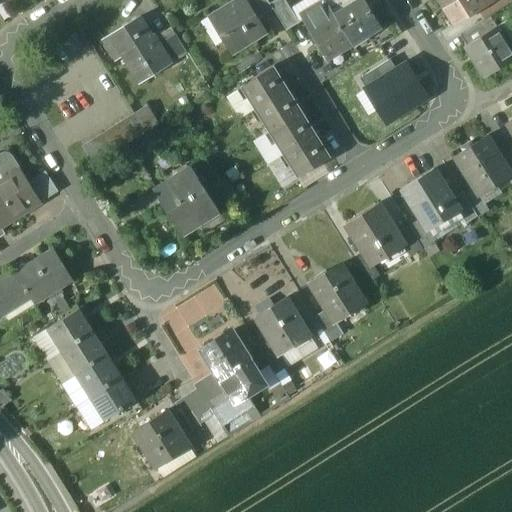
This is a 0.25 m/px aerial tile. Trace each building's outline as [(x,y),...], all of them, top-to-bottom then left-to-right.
[(235,0),(213,14),(227,36),(221,39),(231,55),(266,33),(253,13),(244,0),(235,0)] [(265,0),(244,0),(253,13),(268,4),(265,0)] [(298,23),(283,0),(273,0),(268,4),(285,31),(298,23)] [(357,0),(326,0),(323,2),(332,16),(357,0)] [(357,0),(332,16),(349,43),(364,34),(366,36),(380,27),(363,0),(357,0)] [(436,0),(441,8),(442,8),(454,0),(436,0)] [(454,0),(442,8),(453,25),(477,10),(493,0),(454,0)] [(493,0),(477,10),(484,20),(490,16),(511,2),(510,0),(493,0)] [(332,16),(323,2),(300,17),(327,60),(350,45),(332,16)] [(484,20),(460,35),(466,45),(496,26),(490,16),(484,20)] [(156,46),(138,17),(111,35),(123,54),(121,55),(139,83),(170,63),(159,45),(156,46)] [(466,45),(464,46),(465,48),(466,47),(484,75),(483,76),(483,77),(511,59),(511,53),(496,28),(497,27),(496,26),(466,45)] [(174,35),(159,45),(170,63),(186,53),(174,35)] [(360,76),(367,87),(396,69),(389,58),(360,76)] [(427,95),(406,63),(396,69),(367,87),(365,89),(385,121),(427,95)] [(272,68),(241,87),(255,110),(286,91),(272,68)] [(286,91),(255,110),(269,132),(300,113),(286,91)] [(146,106),(133,114),(144,133),(158,125),(146,106)] [(300,113),(269,132),(284,155),(314,136),(300,113)] [(144,133),(133,114),(122,121),(134,140),(144,133)] [(134,140),(122,121),(112,128),(124,146),(134,140)] [(112,128),(102,134),(113,153),(124,146),(112,128)] [(113,153),(102,134),(92,140),(103,159),(113,153)] [(487,135),(453,156),(478,195),(511,174),(501,157),(487,135)] [(314,136),(284,155),(297,177),(328,158),(314,136)] [(92,140),(81,147),(93,166),(103,159),(92,140)] [(511,152),(511,151),(501,157),(511,174),(511,175),(511,152)] [(0,172),(6,181),(0,184),(0,226),(26,210),(25,208),(38,200),(12,158),(9,156),(5,155),(2,156),(0,156),(0,172)] [(215,208),(190,168),(159,187),(167,200),(161,203),(179,231),(215,208)] [(433,169),(401,189),(420,219),(427,230),(428,229),(458,211),(459,210),(452,199),(433,169)] [(477,216),(462,193),(452,199),(459,210),(458,211),(466,223),(477,216)] [(397,233),(378,203),(345,224),(364,254),(372,266),(373,265),(403,246),(405,245),(397,233)] [(427,230),(420,219),(408,227),(422,249),(435,240),(428,229),(427,230)] [(422,249),(408,227),(397,233),(405,245),(403,246),(410,256),(422,249)] [(52,251),(0,283),(0,309),(27,293),(34,304),(71,281),(52,251)] [(372,266),(364,254),(354,260),(367,282),(379,275),(373,265),(372,266)] [(340,264),(309,283),(327,312),(333,322),(334,321),(364,303),(340,264)] [(204,314),(225,302),(216,284),(194,296),(204,314)] [(27,293),(0,309),(7,321),(34,304),(27,293)] [(285,298),(254,317),(269,340),(279,355),(280,355),(309,336),(285,298)] [(78,309),(46,329),(61,353),(93,332),(78,309)] [(327,312),(315,319),(329,342),(342,333),(334,321),(333,322),(327,312)] [(93,332),(61,353),(75,375),(107,355),(93,332)] [(229,332),(202,349),(211,363),(209,364),(219,379),(250,360),(240,345),(238,346),(229,332)] [(279,355),(269,340),(257,348),(274,374),(287,366),(280,355),(279,355)] [(107,355),(75,375),(89,398),(121,378),(107,355)] [(250,360),(219,379),(230,398),(261,379),(250,360)] [(228,405),(211,377),(195,387),(197,389),(213,415),(228,405)] [(121,378),(89,398),(103,420),(135,400),(121,378)] [(197,389),(185,396),(187,399),(177,406),(191,428),(213,415),(197,389)] [(228,405),(213,415),(221,429),(249,411),(241,397),(228,405)] [(165,411),(133,431),(156,468),(189,447),(165,411)] [(189,447),(156,468),(162,477),(195,457),(189,447)]
